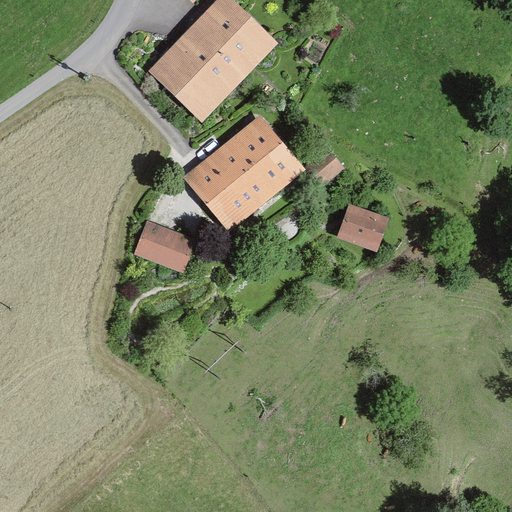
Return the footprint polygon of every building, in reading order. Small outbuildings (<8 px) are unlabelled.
[(245,23),(221,0),(219,0),(195,26),(203,34),(160,78),(194,111),(252,51),(235,34),(245,23)] [(201,184),(228,216),(267,184),(270,187),(291,170),(274,149),(277,147),(265,132),(201,184)] [(328,152),(308,169),(320,183),(340,167),(328,152)] [(377,223),(357,216),(351,233),(371,241),(377,223)] [(138,253),(181,270),(192,241),(149,224),(138,253)]
